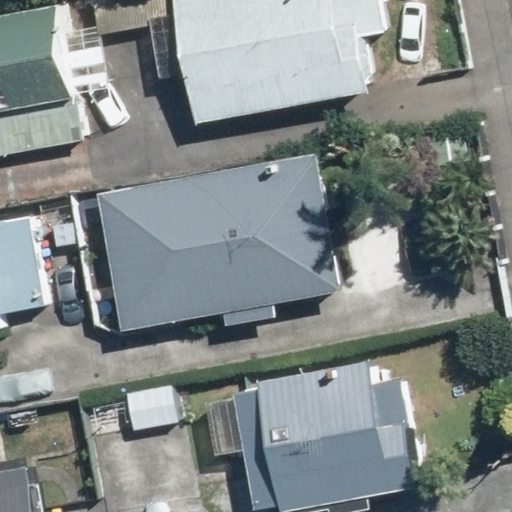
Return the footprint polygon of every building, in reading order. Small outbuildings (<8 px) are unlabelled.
[(0,157),(98,140),(89,94),(125,87),(112,20),(77,26),(72,0),(40,0),(0,7),(0,157)] [(207,119),(380,91),(371,35),(396,31),(390,0),(185,0),(187,7),(159,11),(169,73),(199,68),(207,119)] [(135,326),(356,284),(330,148),(109,191),(135,326)] [(9,309),(57,300),(40,211),(0,218),(0,326),(12,324),(9,309)] [(295,510),(429,486),(408,373),(386,377),(383,357),(270,378),(272,386),(245,391),(266,505),(293,500),(295,510)] [(145,424),(191,416),(185,379),(138,387),(145,424)] [(44,511),(35,461),(0,467),(0,511),(44,511)]
